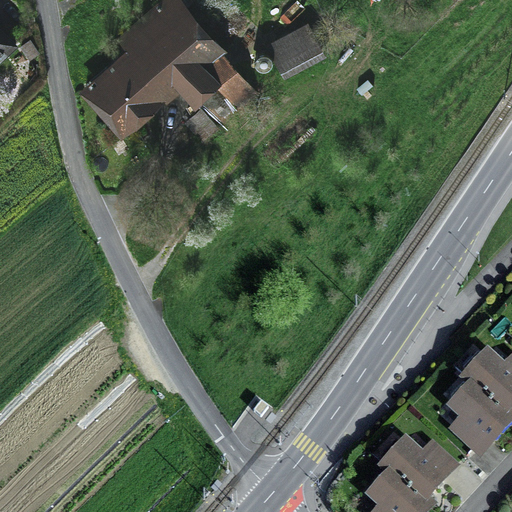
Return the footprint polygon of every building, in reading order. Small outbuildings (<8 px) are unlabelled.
[(165,0),(122,38),(137,57),(114,77),(107,69),(87,86),(120,123),(175,78),(195,101),(214,83),(237,109),(256,92),(224,55),(226,53),(217,42),(213,45),(183,8),(192,0),(165,0)] [(270,47),(283,70),(322,49),(309,26),(270,47)] [(0,52),(9,44),(0,34),(0,52)] [(191,126),(205,141),(218,129),(204,113),(191,126)] [(466,378),(473,385),(504,414),(511,405),(511,379),(486,356),(466,378)] [(491,442),(511,420),(504,414),(473,385),(453,407),(491,442)] [(384,466),(430,508),(431,508),(423,501),(443,479),(404,444),(384,466)] [(426,511),(430,508),(384,466),(384,467),(391,473),(371,495),(389,511),(426,511)]
